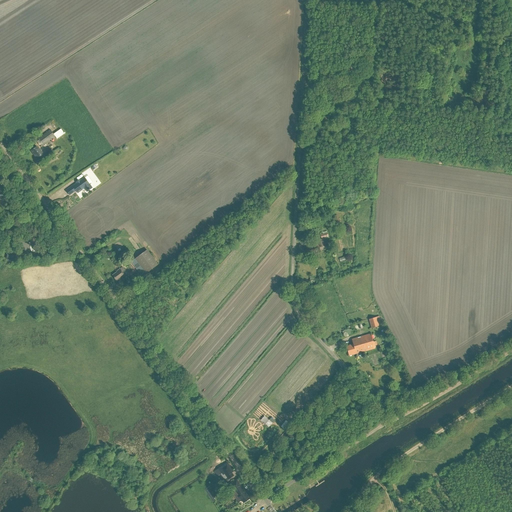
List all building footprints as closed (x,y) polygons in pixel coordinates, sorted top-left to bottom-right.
[(45,134),(38,139),(43,145),(55,136),(57,139),(64,134),(61,129),(53,134),(52,132),(54,130),(53,128),(50,130),(46,126),(41,129),(45,134)] [(36,147),(30,151),(37,161),(44,156),(39,150),(38,150),(36,147)] [(72,186),(65,191),(69,195),(75,191),(77,193),(84,188),(86,191),(88,190),(88,191),(89,190),(89,189),(91,188),(84,178),(79,181),(78,180),(76,182),(76,183),(76,184),(72,186)] [(322,239),(316,241),(317,244),(315,245),(311,246),(311,247),(306,248),(308,254),(312,253),(312,254),(320,251),(319,247),(323,246),(322,239)] [(147,250),(135,258),(146,273),(158,265),(147,250)] [(124,276),(127,274),(122,267),(116,272),(112,275),(116,281),(120,278),(121,279),(123,279),(125,278),(125,277),(124,276)] [(371,328),(382,325),(379,316),(369,319),(371,328)] [(370,334),(351,340),(353,344),(346,346),(349,356),(375,348),(370,334)] [(268,427),(272,422),(264,415),(260,420),(268,427)] [(226,464),(219,468),(220,470),(219,471),(223,477),(225,475),(228,479),(233,476),(231,473),(232,473),(226,464)] [(237,480),(228,486),(231,490),(232,490),(234,493),(235,492),(238,497),(236,498),(239,501),(242,500),(244,503),(249,499),(244,492),(244,491),(237,480)]
